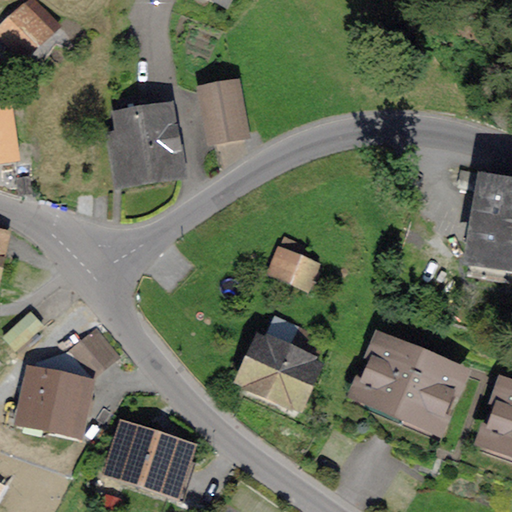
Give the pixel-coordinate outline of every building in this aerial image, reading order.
[(33,0),(31,0),(0,28),(0,32),(21,55),(56,23),(33,0)] [(136,17),(121,12),(114,32),(129,37),(136,17)] [(242,131),(233,84),(203,90),(212,137),(242,131)] [(114,138),(120,179),(177,170),(173,137),(164,138),(158,99),(135,102),(137,114),(120,117),(122,137),(114,138)] [(0,153),(13,151),(7,108),(0,109),(0,153)] [(468,274),(511,281),(511,171),(487,168),(486,173),(462,169),(460,185),(483,189),(468,274)] [(279,249),(270,269),(312,287),(320,266),(279,249)] [(15,348),(42,324),(30,311),(21,320),(3,336),(15,348)] [(258,339),(240,379),(249,384),(249,385),(300,407),(319,366),(308,361),(319,337),(279,318),(269,341),(263,338),(262,341),(258,339)] [(71,350),(91,375),(114,356),(94,331),(71,350)] [(363,390),(436,421),(454,379),(381,348),(363,390)] [(88,412),(91,400),(82,398),(85,386),(70,383),(73,370),(37,362),(24,419),(76,430),(80,410),(88,412)] [(490,437),(511,444),(511,395),(506,393),(490,437)] [(114,469),(172,488),(184,449),(126,430),(114,469)]
